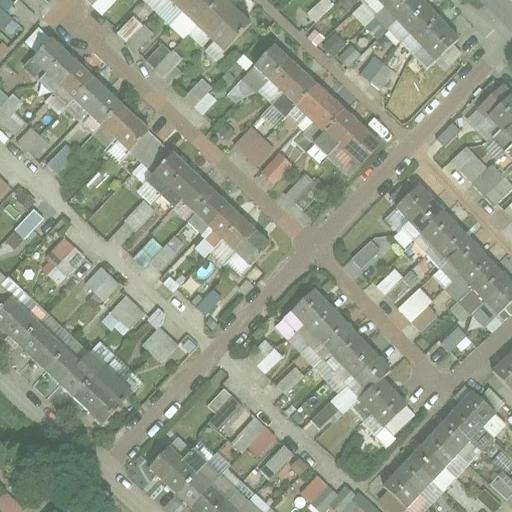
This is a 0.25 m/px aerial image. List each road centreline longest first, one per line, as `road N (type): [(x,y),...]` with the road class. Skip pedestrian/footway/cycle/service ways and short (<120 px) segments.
road 1 (unknown): [(65,15),(304,233)]
road 2 (residential): [(0,379),(142,511)]
